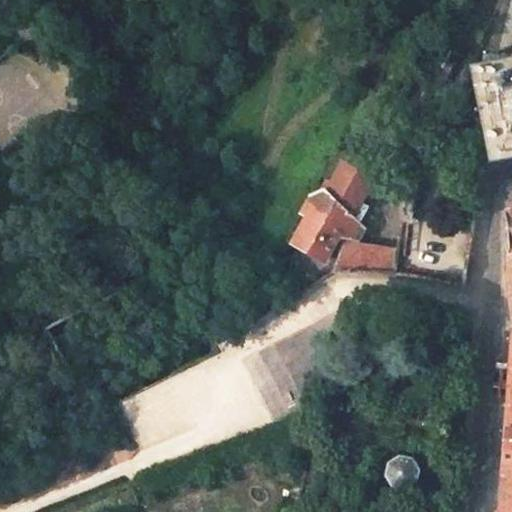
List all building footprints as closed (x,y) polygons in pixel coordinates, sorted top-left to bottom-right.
[(462,50),(446,42),(427,77),(441,85),(462,50)] [(500,62),(475,66),(480,91),(487,90),(496,133),(489,134),(493,159),(511,155),(511,66),(502,69),(500,62)] [(369,182),(344,168),(335,183),(329,183),(326,184),(325,186),(325,187),(328,192),(313,196),(303,213),(309,217),(292,245),(298,248),(291,261),(304,269),(311,256),(324,263),(340,235),(352,242),(361,227),(359,225),(370,206),(359,200),(369,182)] [(396,261),(396,253),(343,247),(334,273),(396,275),(396,261)] [(511,511),(511,352),(497,511),(511,511)] [(414,489),(420,462),(393,456),(387,482),(414,489)]
